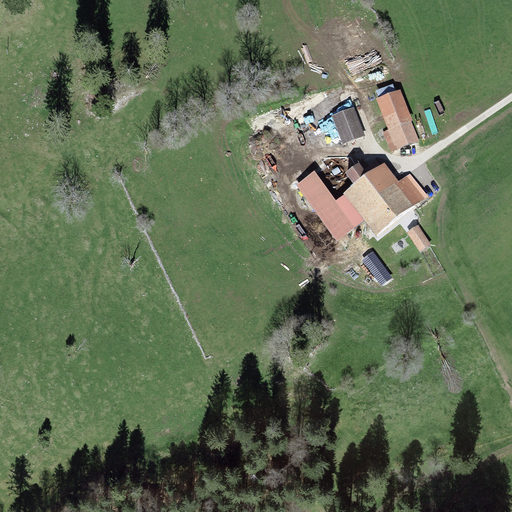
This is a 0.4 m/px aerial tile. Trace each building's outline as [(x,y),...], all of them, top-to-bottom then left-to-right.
[(392,150),(413,141),(394,94),(374,102),(392,150)] [(359,136),(350,109),(329,115),(338,143),(359,136)] [(343,195),(375,237),(425,199),(406,174),(392,185),(380,168),(343,195)] [(293,185),(335,243),(354,229),(312,172),(293,185)] [(405,233),(416,251),(427,245),(416,226),(405,233)]
